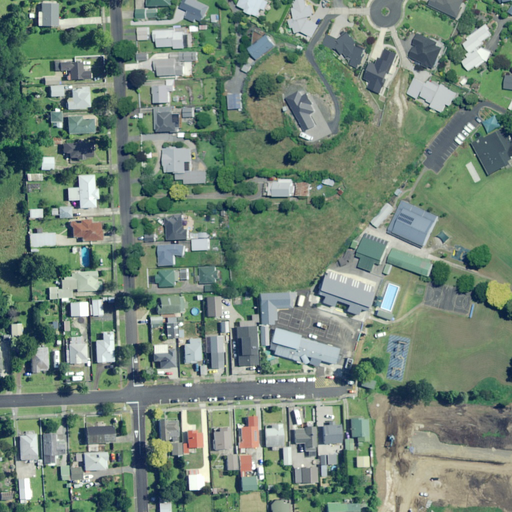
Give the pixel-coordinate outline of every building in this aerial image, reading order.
[(209,7),(193,0),(184,0),(181,8),(188,12),(185,19),(194,23),(195,20),(202,23),(209,7)] [(268,3),(263,0),(240,0),(238,6),(246,10),(245,12),(256,18),(260,9),(264,11),(268,3)] [(466,1),(464,0),(441,0),(439,0),(431,0),(429,6),(458,19),(466,1)] [(57,27),(58,5),(41,4),(41,13),(38,13),(37,26),(57,27)] [(157,19),(157,11),(147,11),(147,19),(157,19)] [(489,29),(486,25),(467,39),(468,41),(463,44),(469,53),(466,55),(468,58),(462,62),(469,72),(476,67),(477,68),(488,60),(491,54),(482,48),(479,51),(477,48),(483,44),(482,43),(491,36),(488,31),(489,29)] [(149,41),(149,28),(138,28),(139,41),(149,41)] [(184,35),(184,31),(175,32),(175,31),(154,32),(155,42),(158,42),(158,48),(174,47),(174,49),(190,49),(189,34),(184,35)] [(327,34),(323,46),(348,56),(349,57),(350,57),(348,63),(357,67),(364,50),(356,47),(347,34),(340,40),(327,34)] [(438,42),(418,35),(414,45),(415,46),(410,59),(416,61),(415,64),(434,71),(442,49),(436,46),(438,42)] [(276,47),(267,36),(249,50),(257,61),(276,47)] [(197,62),(197,53),(171,53),(171,60),(155,60),(156,71),(159,71),(159,77),(184,76),(184,65),(181,65),(181,62),(197,62)] [(81,62),(55,62),(55,71),(68,71),(68,80),(90,80),(90,67),(81,67),(81,62)] [(252,66),(246,63),(242,71),(247,74),(252,66)] [(419,96),(426,85),(414,79),(406,94),(417,100),(419,96)] [(174,92),(174,80),(167,80),(167,87),(155,87),(155,104),(169,103),(169,92),(174,92)] [(426,85),(419,96),(433,104),(431,107),(443,113),(447,105),(451,107),(458,94),(442,86),(441,88),(428,82),(426,85)] [(63,100),(62,86),(50,87),(51,97),(56,97),(56,100),(63,100)] [(89,109),(88,89),(71,89),(71,99),(66,99),(67,110),(89,109)] [(243,109),(241,95),(229,95),(230,110),(243,109)] [(173,123),(173,108),(155,108),(156,133),(177,132),(177,123),(173,123)] [(193,118),(193,108),(183,109),(183,118),(193,118)] [(61,112),(50,113),(50,123),(56,123),(56,128),(62,128),(61,112)] [(496,116),(483,123),(489,134),(502,127),(496,116)] [(81,120),(81,117),(67,118),(68,134),(93,134),(93,120),(81,120)] [(499,129),(471,144),(488,175),(509,164),(506,158),(511,155),(511,133),(504,138),(499,129)] [(92,161),(92,143),(62,142),(62,154),(69,154),(68,158),(76,159),(76,160),(92,161)] [(191,149),(164,150),(165,173),(176,173),(176,180),(185,180),(185,185),(206,184),(206,171),(191,172),(191,149)] [(53,170),(53,158),(41,158),(40,170),(53,170)] [(94,190),(93,176),(77,176),(78,188),(67,189),(67,201),(78,200),(78,209),(94,208),(94,199),(97,199),(97,190),(94,190)] [(335,181),(323,178),(322,184),(333,187),(335,181)] [(291,187),(292,180),(278,180),(278,183),(270,183),(270,187),(265,187),(264,196),(293,198),(293,187),(291,187)] [(309,183),(297,183),(296,197),(308,197),(309,183)] [(396,188),(392,193),(397,197),(401,192),(396,188)] [(434,214),(402,201),(388,233),(420,247),(434,214)] [(378,229),(396,209),(388,202),(370,223),(378,229)] [(71,218),(71,207),(58,208),(58,219),(71,218)] [(41,219),(41,210),(29,210),(29,219),(41,219)] [(189,240),(189,229),(188,229),(187,226),(184,226),(184,224),(183,215),(173,215),(174,217),(166,217),(166,224),(167,224),(168,241),(189,240)] [(89,224),(89,220),(80,220),(80,223),(71,223),(72,238),(80,238),(80,242),(102,241),(101,223),(89,224)] [(451,239),(443,232),(439,236),(447,243),(451,239)] [(54,247),(54,234),(28,235),(29,253),(38,252),(37,247),(54,247)] [(156,242),(155,234),(146,235),(147,243),(156,242)] [(390,248),(364,237),(358,252),(384,263),(390,248)] [(209,251),(209,240),(193,240),(193,251),(209,251)] [(185,256),(185,245),(159,246),(160,266),(175,266),(175,256),(185,256)] [(432,266),(391,249),(386,261),(427,278),(432,266)] [(376,262),(363,256),(359,267),(372,273),(376,262)] [(216,271),(216,267),(200,268),(200,276),(197,276),(197,282),(200,282),(200,284),(205,284),(206,292),(216,292),(216,275),(220,275),(220,271),(216,271)] [(179,270),(159,271),(159,275),(157,275),(157,284),(160,284),(160,288),(177,287),(176,282),(179,282),(179,270)] [(98,282),(98,272),(69,273),(69,280),(61,280),(61,287),(48,288),(49,300),(72,298),(71,290),(76,289),(76,292),(101,291),(101,282),(98,282)] [(372,294),(326,274),(319,289),(366,309),(372,294)] [(261,291),(262,348),(269,348),(269,326),(277,326),(277,310),(298,309),(297,290),(261,291)] [(338,297),(328,293),(324,301),(334,305),(338,297)] [(182,314),(181,297),(158,298),(159,306),(156,306),(156,315),(182,314)] [(219,317),(218,297),(206,298),(207,317),(219,317)] [(102,316),(101,300),(91,301),(92,316),(102,316)] [(360,306),(351,302),(347,311),(357,315),(360,306)] [(87,317),(87,303),(69,303),(70,317),(87,317)] [(392,314),(379,309),(377,315),(390,320),(392,314)] [(161,324),(161,317),(149,317),(150,328),(157,328),(157,324),(161,324)] [(255,366),(254,322),(236,323),(238,367),(255,366)] [(177,339),(176,323),(166,324),(166,339),(177,339)] [(21,325),(11,325),(10,338),(21,339),(21,325)] [(341,347),(277,328),(271,347),(278,349),(276,355),(300,362),(302,355),(336,365),(341,347)] [(113,362),(111,332),(102,333),(102,341),(95,341),(96,363),(113,362)] [(85,363),(85,344),(82,344),(82,336),(67,337),(68,351),(65,351),(65,364),(85,363)] [(221,336),(209,337),(210,369),(222,369),(221,336)] [(199,360),(199,339),(188,339),(188,345),(183,345),(183,363),(191,363),(191,361),(199,360)] [(166,352),(165,345),(152,345),(152,362),(159,361),(159,374),(174,374),(173,352),(166,352)] [(47,368),(46,348),(30,348),(30,373),(38,373),(38,369),(47,368)] [(373,381),(361,378),(359,387),(372,389),(373,381)] [(257,448),(256,416),(246,417),(246,427),(239,427),(239,448),(257,448)] [(366,442),(366,420),(361,420),(361,418),(348,418),(348,425),(350,425),(350,437),(356,437),(356,442),(366,442)] [(170,454),(181,454),(181,437),(177,437),(176,420),(158,420),(158,439),(165,439),(165,437),(170,437),(170,454)] [(281,446),(281,424),(270,424),(270,429),(264,429),(264,447),(271,447),(271,451),(277,450),(277,446),(281,446)] [(340,444),(339,425),(322,426),(322,444),(340,444)] [(113,443),(112,426),(85,427),(85,444),(113,443)] [(294,444),(302,444),(302,448),(304,448),(304,455),(314,455),(313,427),(303,428),(303,429),(293,430),(294,444)] [(186,430),(186,448),(197,448),(198,453),(202,453),(201,433),(198,434),(198,429),(186,430)] [(230,449),(228,429),(212,430),(213,450),(230,449)] [(54,441),(54,434),(42,434),(42,464),(53,464),(53,455),(63,455),(63,441),(54,441)] [(35,460),(34,435),(18,436),(19,460),(35,460)] [(188,459),(194,459),(194,451),(184,451),(184,460),(188,460),(188,459)] [(106,470),(105,453),(83,453),(83,471),(106,470)] [(236,455),(226,455),(226,470),(237,470),(236,455)] [(250,471),(250,455),(239,456),(240,491),(254,490),(254,477),(244,477),(244,472),(250,471)] [(367,467),(367,457),(355,457),(356,467),(367,467)] [(68,480),(67,466),(60,467),(61,481),(68,480)] [(81,481),(82,468),(70,468),(70,480),(81,481)] [(294,484),(301,483),(315,483),(315,468),(300,469),(293,469),(294,484)] [(28,499),(28,479),(18,479),(18,499),(28,499)] [(0,500),(11,500),(11,493),(0,492),(0,500)] [(170,511),(170,498),(159,498),(158,511),(170,511)] [(286,511),(286,503),(269,503),(269,511),(286,511)] [(363,511),(364,504),(326,503),(325,511),(363,511)]
